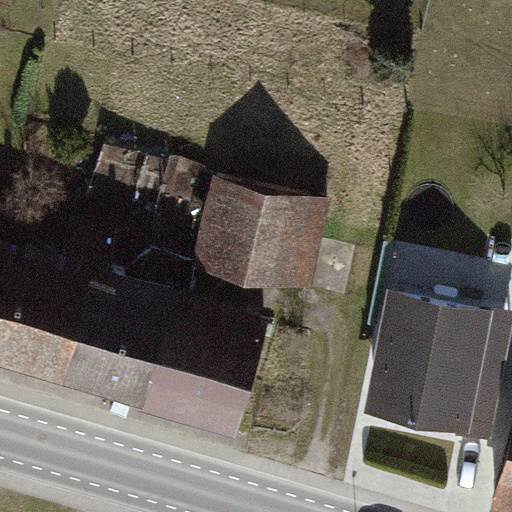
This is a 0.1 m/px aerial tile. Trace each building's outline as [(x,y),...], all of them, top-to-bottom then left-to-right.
[(326,197),(213,171),(194,258),(307,286),(326,197)] [(0,360),(77,382),(112,263),(120,231),(74,218),(66,247),(0,229),(0,228),(0,360)] [(267,306),(112,263),(77,382),(234,425),(267,306)] [(500,305),(390,284),(367,400),(477,422),(500,305)] [(511,447),(501,490),(511,492),(511,447)]
